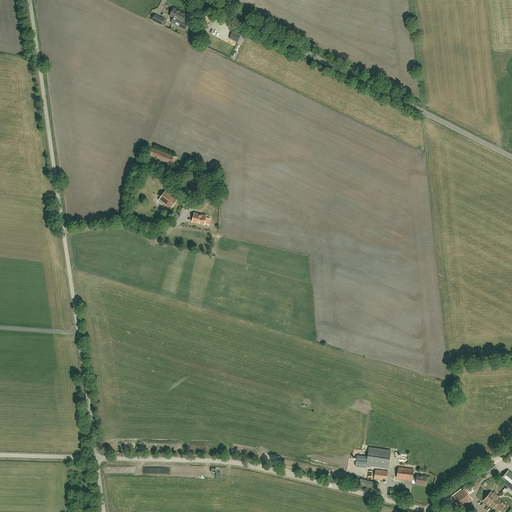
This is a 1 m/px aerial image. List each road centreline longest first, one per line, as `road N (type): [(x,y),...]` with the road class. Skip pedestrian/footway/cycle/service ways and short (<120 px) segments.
road 1 (unclassified): [(97,457),(29,0)]
road 2 (unclassified): [(511,158),(199,0)]
road 3 (unclassified): [(429,511),(232,462),(97,457)]
